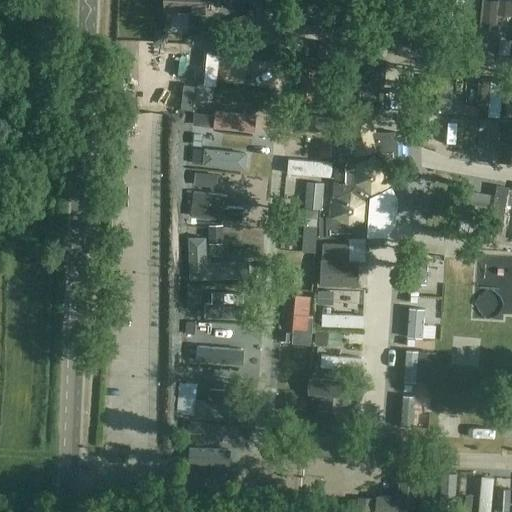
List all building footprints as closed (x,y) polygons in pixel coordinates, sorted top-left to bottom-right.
[(204,14),(205,0),(165,0),(164,12),(204,14)] [(400,27),(400,0),(386,0),(386,27),(400,27)] [(511,23),(511,0),(489,0),(489,34),(504,34),(504,23),(511,23)] [(183,28),(183,42),(198,42),(198,28),(183,28)] [(212,96),(225,96),(226,71),(257,72),(257,65),(213,63),(212,96)] [(308,110),(334,109),(332,65),(306,66),(308,110)] [(462,124),(464,81),(448,80),(446,123),(462,124)] [(483,120),(506,123),(511,87),(488,84),(483,120)] [(226,117),(222,134),(258,141),(262,124),(226,117)] [(333,127),(341,158),(335,160),(332,198),(330,218),(327,218),(327,237),(367,237),(386,236),(394,225),(396,200),(391,188),(390,188),(391,167),(396,167),(396,150),(378,150),(370,119),(333,127)] [(447,154),(448,123),(434,123),(433,154),(447,154)] [(470,123),(469,165),(486,166),(487,124),(470,123)] [(201,235),(252,237),(253,211),(217,210),(216,217),(202,216),(201,235)] [(302,280),(312,280),(312,294),(326,293),(325,264),(302,265),(302,280)] [(419,313),(432,314),(432,307),(452,307),(452,270),(435,269),(435,291),(419,291),(419,313)] [(329,272),(331,302),(370,300),(369,271),(329,272)] [(318,348),(318,307),(303,307),(303,348),(318,348)] [(434,321),(419,320),(418,358),(432,358),(432,349),(451,349),(451,314),(434,313),(434,321)] [(247,334),(246,317),(211,318),(212,335),(247,334)] [(374,325),(330,325),(330,339),(373,339),(374,325)] [(251,364),(251,350),(208,351),(208,366),(251,364)] [(292,378),(326,379),(327,362),(292,361),(292,378)] [(413,364),(413,403),(428,403),(429,364),(413,364)] [(376,384),(375,368),(331,369),(332,385),(376,384)] [(327,432),(327,413),(308,413),(308,432),(327,432)] [(361,455),(316,457),(317,475),(362,473),(361,455)] [(282,469),(296,469),(296,456),(282,456),(282,469)] [(205,466),(205,479),(238,480),(239,467),(205,466)]
